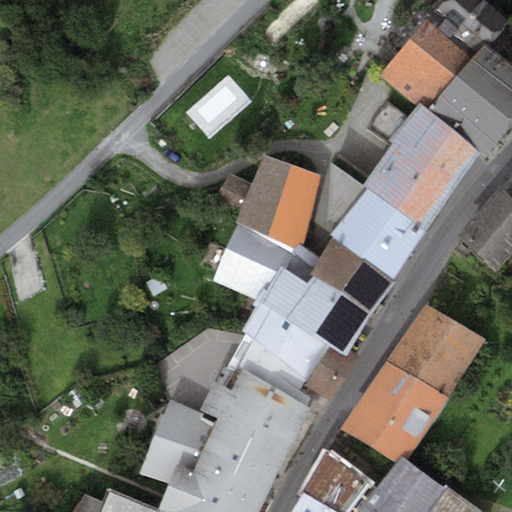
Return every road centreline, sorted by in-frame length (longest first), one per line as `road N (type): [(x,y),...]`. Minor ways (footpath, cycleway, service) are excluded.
road 1 (primary): [(511,162),(434,257),(288,511)]
road 2 (residential): [(0,247),(260,0)]
road 3 (unknown): [(334,429),(222,363),(189,371)]
